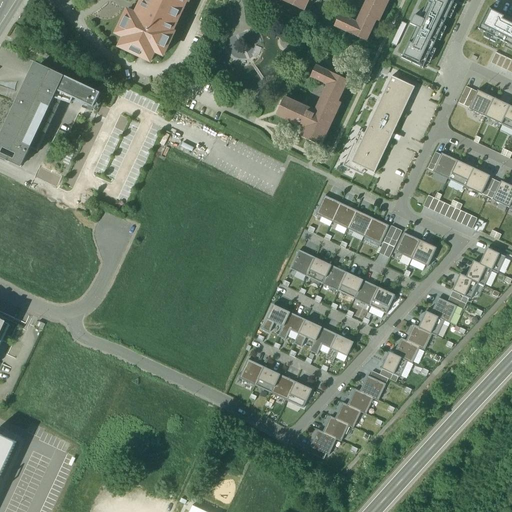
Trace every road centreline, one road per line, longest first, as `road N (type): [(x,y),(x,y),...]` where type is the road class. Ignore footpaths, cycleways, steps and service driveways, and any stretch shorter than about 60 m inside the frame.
road 1 (primary): [(373,511),(511,361)]
road 2 (residential): [(76,324),(82,335),(225,400)]
road 3 (residential): [(422,290),(457,240),(399,211)]
road 4 (residential): [(309,236),(422,290)]
